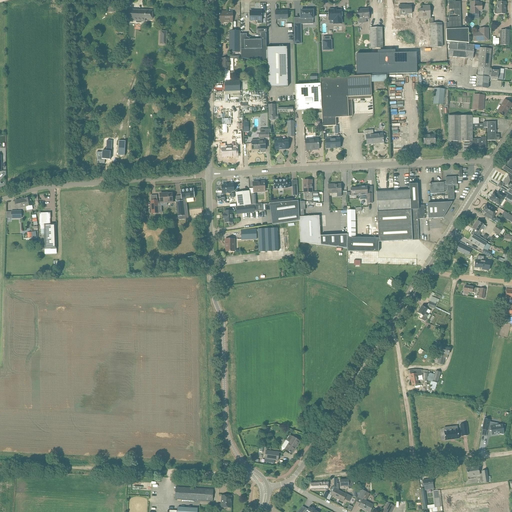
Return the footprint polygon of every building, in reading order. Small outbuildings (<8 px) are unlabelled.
[(449,22),(446,23),(446,30),(446,41),(469,43),(468,29),(461,29),(461,17),(460,2),(453,2),(453,1),(448,1),(449,10),(454,10),(454,13),(455,14),(456,15),(457,15),(457,17),(449,18),(449,22)] [(478,11),(481,11),(481,3),(475,3),(475,2),(471,2),(471,14),(478,14),(478,11)] [(506,2),(497,2),(497,9),(495,9),(494,10),(494,13),(495,14),(506,14),(506,2)] [(399,5),(399,11),(400,10),(400,15),(404,15),(404,14),(412,14),(411,5),(403,6),(403,5),(399,5)] [(419,18),(430,18),(430,6),(423,7),(423,10),(419,10),(419,18)] [(363,20),(369,19),(368,9),(357,10),(357,11),(358,24),(363,23),(363,20)] [(132,21),(136,21),(136,22),(137,23),(138,23),(141,23),(142,22),(142,21),(145,21),(146,19),(152,19),(153,11),(125,10),(125,19),(132,19),(132,21)] [(336,10),(329,10),(329,21),(333,21),(333,25),(342,25),(342,20),(341,11),(336,12),(336,10)] [(218,18),(218,19),(218,21),(218,22),(220,22),(233,22),(233,18),(232,13),(225,13),(225,11),(225,12),(220,12),(220,14),(219,14),(219,15),(220,15),(220,18),(218,18)] [(261,21),(262,21),(262,14),(262,12),(257,11),(257,13),(250,13),(250,20),(249,20),(249,22),(252,22),(254,20),(257,20),(257,23),(258,24),(261,24),(261,21)] [(275,11),(276,16),(276,20),(287,19),(287,11),(283,11),(283,12),(276,12),(276,11),(275,11)] [(301,11),(300,11),(301,18),(301,19),(301,21),(313,21),(313,19),(313,18),(313,11),(312,11),(308,11),(305,11),(301,11)] [(430,24),(430,48),(443,47),(442,24),(430,24)] [(387,27),(388,47),(398,47),(397,27),(387,27)] [(370,29),(371,48),(383,48),(382,28),(370,29)] [(480,33),(473,33),(474,41),(488,40),(488,29),(480,29),(480,33)] [(501,30),(501,45),(510,45),(510,30),(501,30)] [(161,31),(160,44),(167,45),(167,40),(170,40),(170,38),(167,38),(167,31),(161,31)] [(229,31),(229,46),(229,53),(239,53),(239,31),(229,31)] [(267,59),(266,47),(266,34),(260,34),(261,40),(251,40),(247,37),(247,34),(240,34),(241,54),(241,59),(267,62),(267,59)] [(331,51),(331,40),(322,40),(322,51),(331,51)] [(449,57),(473,59),(474,45),(450,43),(449,57)] [(288,87),(287,47),(266,47),(267,59),(267,62),(267,87),(288,87)] [(480,48),(478,67),(490,68),(491,49),(480,48)] [(379,53),(356,54),(357,74),(417,73),(416,53),(394,53),(394,51),(379,51),(379,53)] [(230,71),(230,59),(221,59),(221,65),(221,71),(230,71)] [(450,65),(418,66),(419,87),(443,89),(448,89),(454,90),(453,82),(450,82),(450,65)] [(478,67),(476,88),(488,89),(489,79),(503,80),(503,74),(504,69),(499,69),(491,68),(490,68),(478,67)] [(334,126),(336,126),(336,118),(349,117),(352,116),(352,115),(352,99),(371,99),(371,96),(372,96),(371,92),(371,76),(320,78),(320,84),(323,126),(323,127),(334,126)] [(225,82),(225,92),(240,91),(243,91),(243,81),(240,81),(225,82)] [(323,126),(320,84),(295,85),(297,110),(318,109),(322,109),(322,111),(322,115),(322,126),(323,126)] [(435,89),(433,104),(443,105),(443,104),(448,105),(448,90),(443,90),(435,89)] [(473,110),(483,111),(484,96),(474,95),(473,110)] [(505,100),(497,112),(504,116),(507,111),(508,109),(509,109),(511,104),(505,100)] [(275,104),(268,105),(269,119),(270,120),(271,120),(275,120),(276,119),(278,119),(278,115),(275,115),(275,104)] [(238,115),(237,105),(223,106),(223,115),(224,115),(224,128),(223,128),(224,137),(234,137),(233,115),(238,115)] [(448,116),(448,136),(448,141),(471,141),(472,141),(472,139),(472,129),(472,124),(479,124),(479,118),(472,118),(472,116),(448,116)] [(490,122),(483,122),(483,124),(483,128),(487,128),(487,136),(487,141),(496,141),(495,122),(490,122)] [(260,141),(252,142),(252,150),(265,149),(265,141),(264,141),(264,138),(269,138),(269,132),(265,132),(265,130),(260,130),(260,141)] [(373,130),(364,131),(364,136),(365,141),(366,140),(367,143),(378,142),(378,143),(384,143),(383,138),(385,138),(385,135),(383,135),(383,134),(378,134),(373,135),(373,130)] [(242,132),(234,132),(234,138),(236,138),(236,145),(242,145),(242,132)] [(314,135),(305,136),(305,140),(305,145),(306,150),(311,150),(311,149),(319,149),(318,144),(318,139),(314,139),(314,135)] [(435,135),(423,135),(424,145),(427,145),(427,144),(435,144),(435,139),(437,139),(437,137),(436,136),(435,135)] [(472,141),(471,141),(471,148),(486,148),(486,143),(486,137),(481,137),(481,139),(472,139),(472,141)] [(274,139),(275,149),(282,148),(282,150),(288,149),(288,140),(282,141),(282,139),(274,139)] [(329,139),(326,139),(326,148),(340,148),(340,139),(329,139)] [(103,153),(97,154),(97,160),(97,165),(105,165),(105,161),(110,161),(111,153),(112,153),(113,142),(107,142),(106,153),(103,153)] [(227,148),(226,144),(223,144),(223,148),(222,148),(223,157),(236,156),(236,148),(227,148)] [(446,182),(429,183),(430,194),(444,193),(444,190),(448,190),(448,200),(454,199),(454,185),(457,185),(456,177),(445,177),(446,182)] [(511,178),(509,177),(503,187),(504,188),(503,190),(511,195),(511,190),(509,189),(511,183),(511,178)] [(287,180),(274,181),(274,189),(287,189),(287,188),(290,188),(290,183),(287,183),(287,180)] [(312,192),(312,180),(304,180),(304,199),(313,199),(313,198),(319,197),(319,194),(319,192),(312,192)] [(264,182),(253,182),(253,193),(265,192),(264,182)] [(222,186),(222,194),(230,193),(230,192),(234,191),(233,183),(228,184),(228,185),(222,186)] [(341,184),(328,185),(328,190),(329,194),(337,193),(337,197),(341,197),(341,193),(341,189),(341,184)] [(410,190),(376,191),(379,242),(412,240),(418,240),(419,240),(418,219),(425,219),(424,205),(419,205),(417,184),(409,184),(410,190)] [(351,187),(351,196),(360,196),(360,200),(367,200),(367,204),(372,204),(372,192),(372,186),(372,187),(367,187),(367,186),(359,187),(359,188),(351,188),(351,187)] [(194,189),(180,190),(181,196),(181,199),(186,199),(195,198),(194,189)] [(492,194),(489,199),(490,200),(493,202),(500,206),(505,198),(511,202),(511,200),(511,195),(507,192),(505,195),(500,192),(499,191),(497,194),(495,193),(494,195),(492,194)] [(250,195),(249,192),(236,193),(237,206),(250,205),(250,195)] [(167,193),(160,194),(160,200),(161,203),(161,206),(162,206),(167,206),(167,202),(172,202),(172,200),(172,194),(167,194),(167,193)] [(19,200),(15,201),(16,206),(16,208),(26,206),(26,211),(33,209),(32,205),(32,203),(31,200),(31,198),(24,199),(21,200),(19,200)] [(182,201),(176,202),(178,217),(184,216),(183,201),(182,201)] [(298,201),(269,203),(272,225),(299,221),(298,201)] [(305,210),(305,202),(298,201),(299,216),(299,217),(300,242),(321,245),(320,235),(319,216),(304,216),(304,210),(305,210)] [(452,202),(427,204),(428,219),(443,218),(452,202)] [(485,208),(483,212),(486,214),(485,215),(492,220),(491,221),(493,221),(497,224),(498,225),(500,221),(495,217),(494,218),(493,218),(495,215),(493,214),(495,210),(486,204),(484,208),(485,208)] [(255,211),(254,205),(250,205),(237,206),(236,206),(237,215),(255,213),(255,211)] [(347,249),(347,251),(367,251),(377,252),(378,252),(378,238),(356,238),(356,228),(355,211),(355,210),(347,210),(348,235),(348,240),(347,249)] [(12,211),(12,219),(21,219),(21,211),(12,211)] [(224,211),(225,215),(223,215),(223,219),(225,219),(225,223),(229,223),(229,224),(229,225),(230,226),(231,226),(232,225),(233,224),(233,223),(232,211),(224,211)] [(56,249),(56,224),(50,224),(50,219),(50,213),(39,213),(39,225),(40,225),(40,229),(44,229),(45,249),(56,249)] [(474,229),(471,234),(478,239),(480,235),(481,233),(479,232),(484,225),(481,224),(477,221),(473,228),(474,229)] [(493,230),(499,234),(500,233),(502,234),(505,230),(503,229),(503,228),(497,224),(493,230)] [(256,229),(241,230),(241,240),(256,239),(256,234),(258,234),(258,230),(256,230),(256,229)] [(278,251),(277,229),(258,229),(258,230),(258,234),(258,239),(259,252),(278,251)] [(14,232),(14,242),(22,242),(22,232),(14,232)] [(478,239),(471,234),(470,234),(473,236),(470,241),(470,242),(471,242),(483,249),(486,243),(487,241),(480,237),(479,239),(478,239)] [(330,235),(320,235),(321,245),(347,249),(348,240),(348,235),(330,235)] [(235,251),(234,239),(225,239),(225,252),(235,251)] [(460,244),(457,250),(468,256),(471,250),(460,244)] [(499,258),(498,260),(508,264),(509,256),(506,255),(504,260),(499,258)] [(477,262),(476,267),(479,268),(482,268),(482,269),(489,270),(490,262),(483,261),(484,257),(478,256),(477,262)] [(484,299),(485,290),(465,286),(463,295),(468,296),(468,293),(475,294),(475,296),(479,297),(479,298),(484,299)] [(432,297),(427,307),(434,309),(438,299),(432,297)] [(428,309),(422,306),(417,313),(423,316),(421,320),(425,322),(429,314),(426,312),(428,309)] [(511,316),(511,308),(502,307),(500,314),(511,316)] [(447,358),(450,349),(441,346),(439,352),(437,364),(443,365),(445,358),(447,358)] [(410,375),(412,385),(418,384),(417,376),(422,375),(421,370),(414,369),(409,370),(410,375)] [(430,373),(427,380),(431,382),(430,384),(432,385),(431,388),(435,390),(441,372),(435,370),(434,375),(430,373)] [(484,419),(482,430),(483,430),(487,431),(488,431),(488,430),(491,431),(492,435),(497,434),(499,434),(501,434),(503,435),(505,425),(503,425),(498,424),(498,425),(491,426),(491,427),(489,426),(490,422),(490,420),(484,419)] [(444,432),(445,440),(459,439),(458,430),(444,432)] [(289,442),(285,449),(292,454),(300,441),(290,435),(286,440),(289,442)] [(265,459),(278,461),(279,452),(266,451),(265,459)] [(478,467),(466,468),(468,477),(479,475),(478,467)] [(432,479),(423,480),(424,487),(425,487),(425,488),(425,490),(434,489),(432,479)] [(340,486),(349,486),(349,489),(353,489),(353,481),(349,481),(348,480),(340,480),(340,486)] [(328,482),(310,483),(310,490),(326,489),(326,490),(322,497),(326,499),(329,493),(327,492),(327,491),(327,489),(328,489),(328,482)] [(329,493),(328,494),(329,494),(331,495),(343,501),(344,499),(349,501),(348,501),(349,502),(351,496),(346,494),(346,495),(334,489),(335,488),(333,487),(332,486),(329,493)] [(175,499),(212,502),(213,489),(196,488),(196,487),(193,487),(193,488),(176,487),(175,499)] [(362,490),(358,497),(363,500),(361,503),(361,504),(360,503),(359,503),(358,505),(358,506),(359,507),(368,511),(369,511),(372,508),(373,505),(366,501),(370,494),(362,490)] [(434,508),(430,509),(429,511),(434,511),(443,511),(440,490),(432,491),(434,504),(434,508)] [(221,507),(231,508),(231,496),(222,495),(221,507)] [(391,511),(394,506),(388,503),(383,511),(391,511)]
